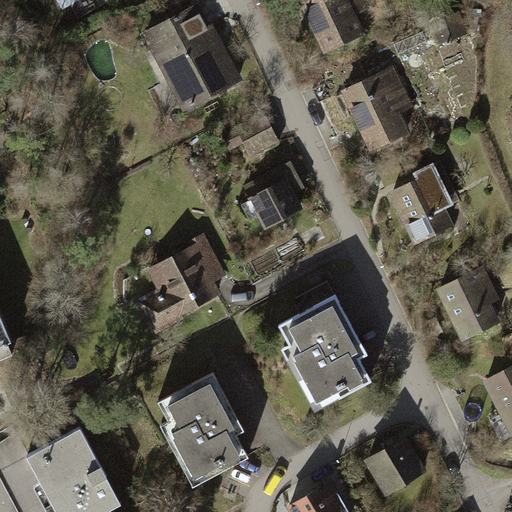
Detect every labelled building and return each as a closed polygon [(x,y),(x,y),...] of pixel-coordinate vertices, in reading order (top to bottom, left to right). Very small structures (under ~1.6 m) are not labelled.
[(368,0),(302,0),(328,53),(369,33),(361,13),(373,8),(368,0)] [(204,4),(148,31),(188,107),(245,78),(204,4)] [(461,14),(433,26),(442,48),(471,36),(461,14)] [(346,90),(375,151),(416,131),(407,114),(417,106),(397,66),(346,90)] [(280,144),(267,114),(226,137),(240,166),(280,144)] [(420,179),(394,193),(421,248),(467,224),(440,162),(418,173),(420,179)] [(291,178),(255,197),(270,228),(306,209),(291,178)] [(163,289),(141,301),(157,331),(225,295),(216,279),(228,273),(208,237),(151,267),(163,289)] [(511,316),(486,267),(440,290),(467,342),(511,320),(511,316)] [(342,296),(292,324),(302,343),(292,349),(325,406),(377,379),(365,357),(374,353),(342,296)] [(0,306),(0,345),(14,341),(0,306)] [(511,367),(489,380),(511,426),(511,367)] [(219,371),(163,401),(173,420),(164,424),(197,486),(255,456),(241,430),(249,426),(219,371)] [(84,425),(34,451),(64,511),(116,511),(127,505),(84,425)] [(411,434),(367,461),(389,496),(433,471),(411,434)] [(336,480),(288,506),(291,511),(348,511),(354,509),(336,480)]
